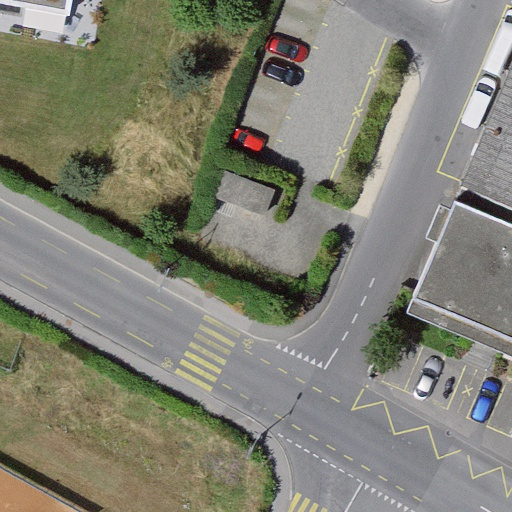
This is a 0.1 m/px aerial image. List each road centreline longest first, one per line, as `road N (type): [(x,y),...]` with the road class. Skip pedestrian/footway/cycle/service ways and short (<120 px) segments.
road 1 (unclassified): [(0,246),(382,445)]
road 2 (unclassified): [(382,445),(488,511)]
